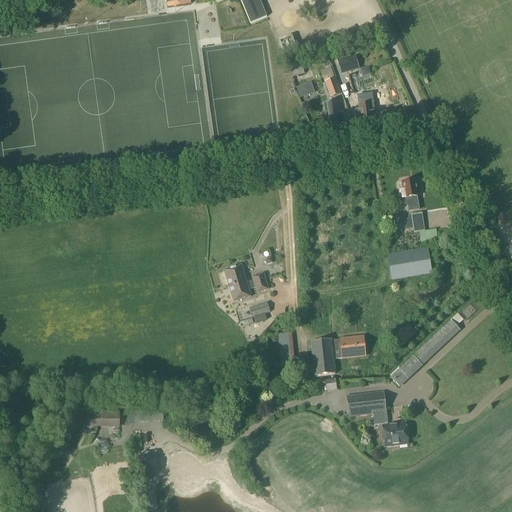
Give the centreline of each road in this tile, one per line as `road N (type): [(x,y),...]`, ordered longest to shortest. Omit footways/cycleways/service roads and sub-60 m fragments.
road 1 (unclassified): [(0,206),(424,147)]
road 2 (unclassified): [(511,316),(444,169),(424,147)]
